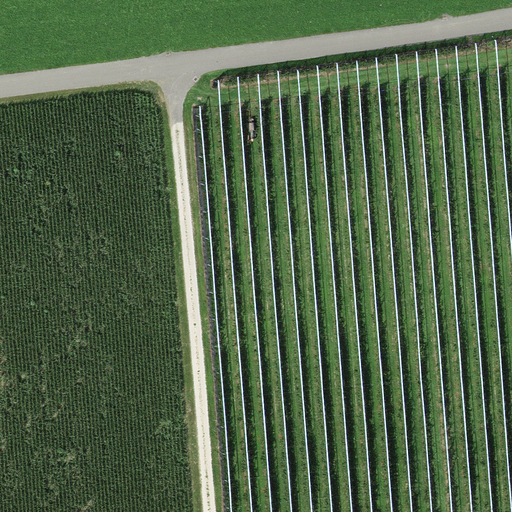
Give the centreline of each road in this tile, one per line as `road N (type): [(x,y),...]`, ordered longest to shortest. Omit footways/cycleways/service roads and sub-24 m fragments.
road 1 (unclassified): [(511,19),(0,89)]
road 2 (track): [(174,69),(214,511)]
